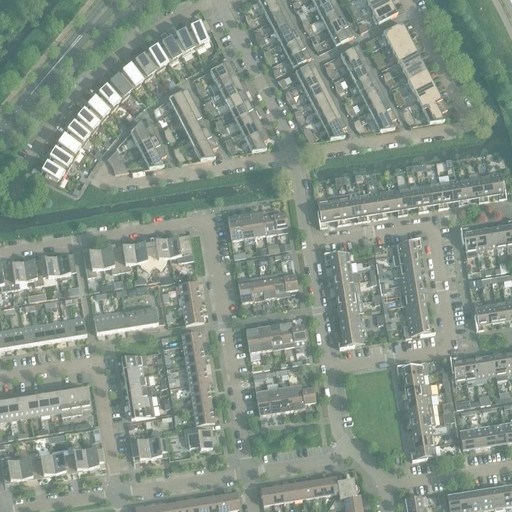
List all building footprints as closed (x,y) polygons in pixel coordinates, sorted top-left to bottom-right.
[(282,7),(278,0),(259,0),(257,1),(265,16),(282,7)] [(334,3),(332,0),(317,0),(312,3),(317,12),(334,3)] [(373,17),(392,7),(388,0),(382,0),(368,7),(373,17)] [(339,12),(334,3),(317,12),(321,21),(339,12)] [(269,25),(287,16),(282,7),(265,16),(269,25)] [(378,27),(397,17),(392,7),(373,17),(378,27)] [(357,13),(354,8),(349,11),(350,16),(357,13)] [(344,21),(339,12),(321,21),(326,30),(344,21)] [(359,18),(357,13),(350,16),(354,21),(359,18)] [(292,25),(287,16),(269,25),(274,34),(292,25)] [(348,30),(344,21),(326,30),(331,39),(348,30)] [(209,44),(205,36),(211,33),(206,23),(192,30),(185,33),(196,53),(204,48),(203,46),(209,44)] [(279,43),(296,34),(292,25),(274,34),(279,43)] [(368,32),(364,25),(358,29),(360,36),(368,32)] [(388,46),(407,36),(402,26),(383,36),(388,46)] [(353,40),(348,30),(331,39),(336,49),(353,40)] [(196,53),(185,33),(177,37),(171,41),(182,60),(191,55),(190,53),(194,51),(195,53),(196,53)] [(283,52),(301,43),(296,34),(279,43),(283,52)] [(393,55),(412,46),(407,36),(388,46),(393,55)] [(182,60),(171,41),(157,49),(169,68),(178,62),(176,60),(181,58),(182,60)] [(375,48),(372,41),(365,45),(365,46),(366,47),(367,48),(368,49),(369,50),(370,51),(375,48)] [(288,61),(306,52),(301,43),(283,52),(288,61)] [(398,65),(417,55),(412,46),(393,55),(398,65)] [(169,68),(157,49),(144,58),(157,76),(165,70),(164,69),(168,66),(169,68)] [(363,58),(358,49),(340,58),(345,67),(363,58)] [(311,62),(306,52),(288,61),(293,71),(311,62)] [(403,75),(422,65),(417,55),(398,65),(403,75)] [(381,61),(379,56),(373,59),(374,60),(374,61),(374,62),(375,64),(375,65),(381,61)] [(157,76),(144,58),(137,63),(131,68),(145,85),(152,79),(151,77),(155,74),(156,76),(157,76)] [(350,76),(367,67),(363,58),(345,67),(350,76)] [(384,67),(381,61),(375,65),(376,66),(376,67),(377,67),(378,69),(379,69),(384,67)] [(215,84),(234,74),(229,64),(210,74),(215,84)] [(408,84),(427,74),(422,65),(403,75),(408,84)] [(318,75),(315,70),(313,66),(295,75),(300,84),(318,75)] [(372,76),(367,67),(350,76),(354,85),(372,76)] [(145,85),(131,68),(119,78),(133,95),(140,88),(139,87),(143,84),(144,85),(145,85)] [(281,77),(278,70),(273,73),(273,74),(274,76),(274,79),(275,80),(281,77)] [(220,94),(239,84),(234,74),(215,84),(220,94)] [(413,94),(432,84),(427,74),(408,84),(413,94)] [(305,93),(322,84),(318,75),(300,84),(305,93)] [(391,81),(389,75),(383,78),(383,79),(384,81),(384,83),(385,84),(391,81)] [(359,94),(377,85),(372,76),(354,85),(359,94)] [(133,95),(119,78),(112,84),(107,89),(122,105),(129,98),(127,96),(131,93),(133,95)] [(287,87),(284,81),(277,84),(278,85),(278,86),(279,87),(281,89),(282,90),(287,87)] [(394,86),(391,81),(385,84),(385,85),(386,86),(387,87),(388,88),(389,89),(394,86)] [(172,84),(166,88),(169,92),(171,90),(173,89),(175,88),(172,84)] [(225,103),(244,94),(239,84),(220,94),(225,103)] [(309,102),(327,93),(322,84),(305,93),(309,102)] [(418,103),(437,94),(432,84),(413,94),(418,103)] [(204,90),(201,85),(196,88),(196,89),(196,90),(196,91),(197,93),(204,90)] [(381,94),(377,85),(359,94),(364,103),(381,94)] [(122,105),(107,89),(95,101),(111,115),(118,108),(116,107),(120,103),(122,105)] [(206,95),(204,90),(197,93),(198,95),(199,96),(201,98),(206,95)] [(174,112),(193,102),(187,92),(186,93),(169,102),(174,112)] [(314,112),(332,102),(327,93),(309,102),(314,112)] [(230,113),(249,103),(244,94),(225,103),(230,113)] [(381,94),(364,103),(369,113),(386,103),(381,94)] [(422,113),(441,103),(437,94),(418,103),(422,113)] [(401,100),(399,95),(393,97),(393,98),(394,100),(394,101),(394,102),(395,103),(401,100)] [(404,105),(401,100),(395,103),(395,104),(396,105),(397,106),(398,107),(399,108),(404,105)] [(111,115),(95,101),(89,107),(85,112),(101,126),(108,119),(106,118),(109,114),(111,116),(111,115)] [(179,121),(198,112),(193,102),(174,112),(179,121)] [(336,112),(332,102),(314,112),(319,121),(336,112)] [(235,123),(254,113),(249,103),(230,113),(235,123)] [(391,113),(386,103),(369,113),(373,122),(391,113)] [(440,117),(445,114),(447,113),(441,103),(422,113),(429,126),(444,124),(440,117)] [(213,109),(211,104),(205,107),(206,108),(206,109),(206,110),(206,111),(207,113),(213,109)] [(216,115),(213,109),(207,113),(208,114),(208,115),(209,115),(210,117),(211,117),(216,115)] [(101,126),(85,112),(74,125),(92,138),(98,131),(96,129),(99,126),(101,127),(101,126)] [(162,118),(160,112),(154,115),(154,116),(155,118),(155,119),(155,120),(156,121),(162,118)] [(184,131),(202,121),(198,112),(179,121),(184,131)] [(341,121),(336,112),(319,121),(323,130),(341,121)] [(240,132),(259,122),(254,113),(235,123),(240,132)] [(390,125),(396,122),(391,113),(373,122),(380,134),(394,132),(390,125)] [(411,119),(408,114),(403,116),(403,117),(403,119),(404,120),(404,121),(405,122),(411,119)] [(165,123),(162,118),(156,121),(156,122),(157,123),(158,124),(159,125),(160,126),(165,123)] [(124,119),(120,123),(121,124),(126,129),(129,125),(124,119)] [(414,124),(411,119),(405,122),(405,123),(406,124),(406,125),(408,126),(408,127),(414,124)] [(189,141),(207,131),(202,121),(184,131),(189,141)] [(341,133),(346,130),(341,121),(323,130),(330,142),(344,140),(341,133)] [(245,142),(264,132),(259,122),(240,132),(245,142)] [(223,129),(221,123),(215,126),(215,127),(216,129),(216,131),(217,132),(223,129)] [(121,124),(116,129),(122,134),(123,132),(125,131),(126,129),(121,124)] [(86,141),(89,137),(91,139),(92,138),(74,125),(69,132),(65,138),(83,150),(88,143),(86,141)] [(137,149),(156,139),(151,129),(145,132),(141,125),(130,135),(137,149)] [(226,134),(223,129),(217,132),(218,133),(218,134),(219,135),(220,136),(221,137),(226,134)] [(193,150),(212,140),(207,131),(189,141),(193,150)] [(172,137),(169,132),(164,134),(164,137),(165,138),(165,139),(166,140),(172,137)] [(262,145),(268,143),(269,142),(264,132),(245,142),(252,155),(266,153),(262,145)] [(175,142),(172,137),(166,140),(166,141),(167,142),(167,143),(169,145),(175,142)] [(78,154),(80,149),(82,151),(83,150),(65,138),(56,151),(74,163),(79,155),(78,154)] [(142,158),(161,149),(156,139),(137,149),(142,158)] [(211,154),(216,151),(218,150),(212,140),(193,150),(200,164),(215,161),(211,154)] [(233,148),(230,142),(225,145),(225,146),(226,148),(226,149),(226,150),(227,151),(233,148)] [(236,153),(233,148),(227,151),(227,152),(228,153),(229,154),(230,155),(231,156),(236,153)] [(160,162),(165,159),(166,159),(161,149),(142,158),(149,172),(164,169),(160,162)] [(69,166),(72,162),(74,164),(74,163),(56,151),(51,159),(47,165),(67,176),(71,167),(69,166)] [(182,156),(179,151),(174,153),(174,154),(174,155),(175,157),(175,159),(182,156)] [(110,167),(119,158),(116,152),(107,162),(110,167)] [(98,153),(94,158),(99,162),(102,158),(102,157),(103,157),(98,153)] [(185,161),(182,156),(175,159),(177,161),(178,163),(179,164),(185,161)] [(124,167),(119,158),(110,167),(113,172),(124,167)] [(62,180),(64,175),(66,176),(67,176),(47,165),(40,180),(59,190),(64,181),(62,180)] [(128,175),(124,167),(113,172),(114,177),(128,175)] [(506,201),(503,185),(501,185),(500,176),(490,178),(492,196),(497,195),(498,202),(506,201)] [(492,196),(490,178),(479,180),(483,205),(488,204),(487,197),(492,196)] [(483,205),(479,180),(469,181),(472,199),(477,199),(478,206),(483,205)] [(472,199),(469,181),(459,183),(463,208),(468,207),(467,200),(472,199)] [(463,208),(459,183),(449,184),(452,203),(457,202),(458,209),(463,208)] [(452,203),(449,184),(439,186),(443,211),(448,211),(447,204),(452,203)] [(443,211),(439,186),(429,188),(432,206),(437,205),(438,212),(443,211)] [(432,206),(429,188),(419,189),(423,215),(428,214),(427,207),(432,206)] [(423,215),(419,189),(409,191),(412,209),(417,208),(418,215),(423,215)] [(412,209),(409,191),(398,193),(403,218),(408,217),(407,210),(412,209)] [(403,218),(398,193),(389,194),(391,213),(396,212),(397,219),(403,218)] [(351,219),(348,201),(347,194),(337,196),(338,202),(342,228),(347,227),(346,220),(351,219)] [(391,213),(389,194),(378,196),(382,221),(388,220),(386,213),(391,213)] [(342,228),(338,202),(337,196),(327,198),(328,204),(331,222),(336,221),(337,228),(342,228)] [(382,221),(378,196),(368,197),(371,216),(376,215),(377,222),(382,221)] [(371,216),(368,197),(358,199),(362,224),(367,224),(366,217),(371,216)] [(362,224),(358,199),(348,201),(351,219),(356,218),(357,225),(362,224)] [(331,222),(328,204),(317,206),(319,214),(317,215),(320,231),(327,230),(326,223),(331,222)] [(277,237),(274,218),(273,213),(261,215),(265,239),(277,237)] [(274,218),(277,237),(288,235),(285,216),(277,218),(276,213),(273,213),(274,218)] [(265,239),(261,215),(250,217),(254,241),(265,239)] [(254,241),(250,217),(239,219),(243,243),(254,241)] [(243,243),(239,219),(228,221),(231,245),(243,243)] [(476,253),(473,235),(468,235),(467,230),(460,231),(462,247),(464,246),(466,260),(477,259),(476,253)] [(507,248),(504,230),(493,231),(496,250),(507,248)] [(496,250),(493,231),(483,233),(486,251),(496,250)] [(486,251),(483,233),(473,235),(476,253),(486,251)] [(193,264),(190,243),(178,244),(178,241),(167,243),(170,261),(177,260),(178,266),(193,264)] [(415,250),(421,249),(419,241),(404,244),(405,246),(396,247),(398,257),(416,254),(415,250)] [(170,261),(167,243),(155,244),(156,248),(151,249),(154,270),(156,270),(161,273),(170,261)] [(154,270),(151,249),(145,250),(145,246),(133,248),(136,267),(147,276),(153,270),(154,270)] [(136,267),(133,248),(122,250),(123,253),(117,254),(121,275),(130,274),(129,268),(136,267)] [(121,275),(117,254),(112,255),(111,251),(100,253),(103,272),(111,271),(112,277),(121,275)] [(103,272),(100,253),(89,255),(90,259),(84,260),(87,281),(97,279),(96,273),(103,272)] [(350,265),(348,255),(339,256),(339,254),(324,257),(325,264),(330,263),(331,268),(350,265)] [(416,254),(398,257),(393,258),(394,268),(399,267),(418,264),(416,254)] [(76,275),(74,261),(68,262),(67,258),(56,260),(59,279),(70,277),(70,276),(76,275)] [(59,279),(56,260),(45,262),(46,266),(40,267),(43,280),(48,279),(48,281),(59,279)] [(43,280),(40,267),(35,268),(34,264),(23,266),(26,285),(34,283),(35,289),(44,288),(43,280)] [(419,275),(418,264),(399,267),(401,278),(419,275)] [(351,275),(350,265),(331,268),(333,278),(351,275)] [(26,285),(23,266),(12,267),(12,271),(7,272),(10,286),(11,293),(21,292),(20,286),(26,285)] [(10,286),(7,272),(2,273),(1,269),(0,269),(0,288),(0,289),(1,295),(11,293),(10,286)] [(333,278),(334,288),(353,285),(359,284),(357,274),(351,275),(333,278)] [(287,299),(284,280),(283,275),(272,277),(276,301),(287,299)] [(421,285),(419,275),(401,278),(402,288),(421,285)] [(276,301),(272,277),(260,279),(264,303),(276,301)] [(172,278),(160,280),(161,287),(173,285),(172,278)] [(298,292),(297,288),(295,278),(284,280),(287,299),(291,298),(290,294),(298,292)] [(264,303),(260,279),(249,281),(253,304),(264,303)] [(253,304),(249,281),(238,283),(241,306),(253,304)] [(199,295),(197,285),(179,288),(180,298),(199,295)] [(354,296),(353,285),(334,288),(336,299),(354,296)] [(423,295),(421,285),(402,288),(404,298),(423,295)] [(200,305),(199,295),(180,298),(182,308),(200,305)] [(360,295),(354,296),(336,299),(338,309),(362,305),(360,295)] [(423,295),(404,298),(400,299),(401,309),(406,308),(424,305),(423,295)] [(202,315),(200,305),(182,308),(183,318),(202,315)] [(363,315),(362,305),(338,309),(339,319),(358,316),(363,315)] [(428,330),(426,315),(424,305),(406,308),(409,329),(404,329),(406,341),(411,341),(411,339),(419,337),(420,339),(435,337),(434,329),(428,330)] [(508,323),(505,305),(495,306),(498,325),(508,323)] [(498,325),(495,306),(485,308),(488,326),(498,325)] [(488,326),(485,308),(474,310),(476,318),(474,319),(476,334),(484,332),(483,327),(488,326)] [(157,328),(155,310),(154,309),(124,314),(127,333),(157,328)] [(127,333),(124,314),(114,316),(117,335),(127,333)] [(203,325),(202,315),(183,318),(185,328),(203,325)] [(117,335),(114,316),(103,317),(107,336),(117,335)] [(363,347),(359,326),(358,316),(339,319),(343,344),(338,345),(339,352),(354,350),(354,348),(363,347)] [(107,336),(103,317),(93,319),(96,338),(107,336)] [(87,339),(84,320),(73,322),(77,341),(87,339)] [(77,341),(73,322),(63,324),(66,343),(77,341)] [(66,343),(63,324),(53,325),(56,344),(66,343)] [(56,344),(53,325),(43,327),(46,346),(56,344)] [(295,349),(292,330),(291,325),(280,327),(284,351),(295,349)] [(46,346),(43,327),(33,329),(36,348),(46,346)] [(284,351),(280,327),(268,329),(272,353),(284,351)] [(305,343),(305,338),(303,328),(292,330),(295,349),(299,349),(298,344),(305,343)] [(36,348),(33,329),(23,330),(26,349),(36,348)] [(272,353),(268,329),(257,331),(261,355),(272,353)] [(26,349),(23,330),(13,332),(16,351),(26,349)] [(261,355),(257,331),(246,333),(249,357),(261,355)] [(16,351),(13,332),(2,334),(5,353),(16,351)] [(201,345),(200,335),(181,338),(183,348),(201,345)] [(203,355),(201,345),(183,348),(184,358),(203,355)] [(205,365),(203,355),(184,358),(186,368),(205,365)] [(511,375),(511,356),(503,358),(506,376),(511,375)] [(148,368),(146,357),(121,362),(123,372),(142,369),(148,368)] [(493,359),(496,378),(497,384),(507,382),(506,376),(503,358),(493,359)] [(496,378),(493,359),(483,361),(486,379),(496,378)] [(465,383),(462,364),(458,365),(457,360),(449,361),(452,376),(453,376),(455,384),(465,383)] [(486,379),(483,361),(472,363),(475,381),(486,379)] [(475,381),(472,363),(462,364),(465,383),(466,388),(476,386),(475,381)] [(205,365),(186,368),(188,378),(206,376),(205,365)] [(428,377),(426,365),(420,365),(421,367),(412,369),(412,367),(396,369),(398,377),(403,376),(404,380),(422,377),(428,377)] [(143,379),(142,369),(123,372),(124,382),(143,379)] [(208,386),(206,376),(188,378),(189,389),(208,386)] [(424,388),(422,377),(404,380),(405,391),(424,388)] [(151,388),(149,378),(143,379),(124,382),(126,392),(145,389),(151,388)] [(209,396),(208,386),(189,389),(191,399),(209,396)] [(430,387),(424,388),(405,391),(407,401),(426,398),(431,397),(430,387)] [(305,412),(302,392),(301,388),(290,390),(294,413),(305,412)] [(147,399),(145,389),(126,392),(128,403),(147,399)] [(294,413),(290,390),(279,392),(282,415),(294,413)] [(91,410),(89,394),(88,391),(58,396),(61,415),(61,419),(83,416),(82,412),(91,410)] [(316,405),(314,395),(313,391),(302,392),(305,412),(309,411),(308,407),(316,405)] [(282,415),(279,392),(267,394),(271,417),(282,415)] [(271,417),(267,394),(256,395),(259,419),(271,417)] [(61,415),(58,396),(47,398),(50,417),(61,415)] [(211,406),(209,396),(191,399),(192,409),(211,406)] [(50,417),(47,398),(37,399),(40,418),(50,417)] [(153,398),(147,399),(128,403),(129,413),(148,410),(154,409),(153,398)] [(427,408),(426,398),(407,401),(409,411),(427,408)] [(40,418),(37,399),(27,401),(30,420),(40,418)] [(30,420),(27,401),(17,403),(20,422),(30,420)] [(20,422),(17,403),(7,404),(10,423),(20,422)] [(0,424),(10,423),(7,404),(0,405),(0,424)] [(462,404),(455,405),(456,413),(463,411),(462,404)] [(213,416),(211,406),(192,409),(194,419),(213,416)] [(432,407),(427,408),(409,411),(410,421),(434,417),(432,407)] [(156,419),(154,409),(148,410),(129,413),(131,423),(156,419)] [(214,426),(213,416),(194,419),(196,429),(209,427),(214,426)] [(436,428),(434,417),(410,421),(412,431),(430,428),(436,428)] [(511,444),(511,426),(503,428),(506,446),(511,444)] [(217,446),(216,438),(211,439),(209,427),(196,429),(191,430),(192,436),(187,437),(189,451),(200,450),(200,453),(213,451),(212,447),(217,446)] [(471,429),(470,430),(470,433),(473,451),(484,449),(481,432),(481,428),(480,428),(478,427),(477,427),(473,427),(472,428),(471,429)] [(432,439),(430,428),(412,431),(414,442),(432,439)] [(506,446),(503,428),(492,430),(495,448),(506,446)] [(495,448),(492,430),(481,432),(484,449),(495,448)] [(167,455),(165,442),(162,442),(161,434),(154,432),(150,442),(147,443),(151,461),(162,460),(161,456),(167,455)] [(473,451),(470,433),(459,435),(462,453),(473,451)] [(85,453),(88,472),(99,470),(99,466),(105,465),(101,444),(100,436),(94,437),(95,445),(91,446),(92,452),(85,453)] [(151,461),(147,443),(140,444),(139,438),(129,439),(133,460),(139,460),(139,463),(151,461)] [(434,449),(432,439),(414,442),(415,452),(434,449)] [(76,470),(77,474),(88,472),(85,453),(79,454),(78,448),(67,449),(69,457),(71,471),(76,470)] [(435,459),(434,449),(415,452),(416,456),(411,457),(412,465),(427,462),(427,460),(435,459)] [(38,476),(35,461),(34,455),(25,456),(26,462),(19,464),(22,483),(33,481),(32,477),(38,476)] [(71,471),(69,457),(63,458),(63,456),(52,458),(55,477),(66,475),(65,472),(71,471)] [(55,477),(52,458),(35,461),(38,476),(43,475),(44,479),(55,477)] [(22,483),(19,464),(11,465),(10,459),(1,460),(4,482),(10,481),(11,484),(22,483)] [(335,498),(333,486),(332,481),(322,483),(325,500),(335,498)] [(325,500),(322,483),(312,484),(314,501),(325,500)] [(355,499),(354,489),(353,483),(333,486),(335,498),(338,497),(339,501),(343,501),(355,499)] [(314,501),(312,484),(302,486),(304,503),(314,501)] [(304,503),(302,486),(291,488),(294,504),(304,503)] [(294,504),(291,488),(281,489),(284,506),(294,504)] [(284,506),(281,489),(271,491),(274,508),(284,506)] [(511,507),(511,490),(501,491),(504,509),(511,507)] [(274,508),(271,491),(261,492),(264,509),(274,508)] [(504,511),(504,509),(501,491),(490,493),(493,510),(493,511),(504,511)] [(493,510),(490,493),(480,495),(482,511),(493,510)] [(239,511),(238,500),(237,495),(227,497),(229,511),(239,511)] [(482,511),(480,495),(469,496),(471,511),(482,511)] [(471,511),(469,496),(458,498),(460,511),(471,511)] [(229,511),(227,497),(217,499),(218,511),(229,511)] [(362,508),(360,498),(355,499),(343,501),(345,511),(362,508)] [(460,511),(458,498),(447,500),(449,511),(460,511)] [(218,511),(217,499),(206,500),(208,511),(218,511)] [(413,511),(426,510),(424,499),(406,502),(407,511),(413,511)] [(208,511),(206,500),(196,502),(197,511),(208,511)] [(197,511),(196,502),(186,504),(187,511),(197,511)]
